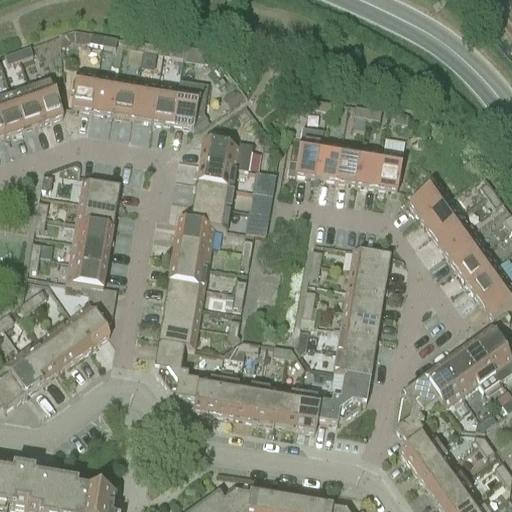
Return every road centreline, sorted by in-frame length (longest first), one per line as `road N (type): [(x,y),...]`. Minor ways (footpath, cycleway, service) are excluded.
road 1 (residential): [(117,391),(145,219),(164,162),(85,150),(0,179)]
road 2 (residential): [(363,481),(394,384),(414,271),(384,224),(279,207)]
road 3 (residential): [(363,481),(183,451),(138,395),(117,391)]
road 4 (secondary): [(361,0),(447,47),(511,115)]
road 5 (residential): [(117,391),(40,442),(0,437)]
